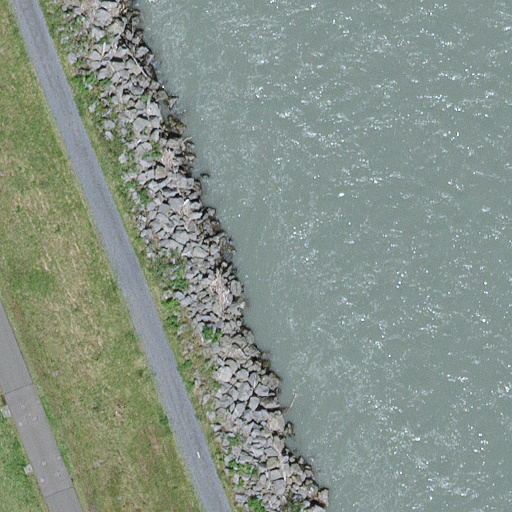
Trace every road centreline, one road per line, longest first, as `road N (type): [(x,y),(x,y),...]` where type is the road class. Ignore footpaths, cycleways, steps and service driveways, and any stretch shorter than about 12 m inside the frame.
road 1 (track): [(215,511),(26,0)]
road 2 (track): [(0,330),(69,511)]
